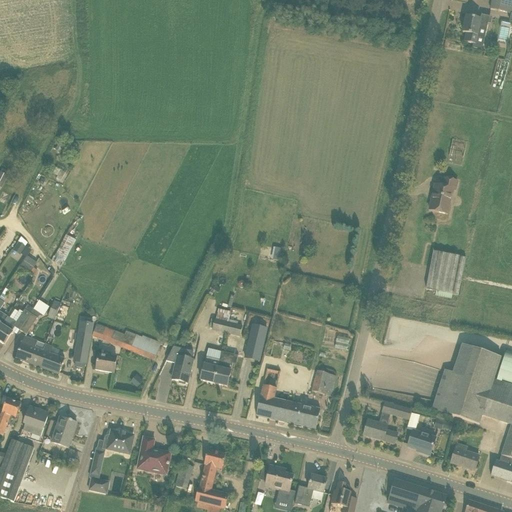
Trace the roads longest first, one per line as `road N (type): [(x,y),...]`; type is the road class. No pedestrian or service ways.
road 1 (unclassified): [(335,451),(434,0)]
road 2 (track): [(9,221),(78,97),(76,0)]
road 3 (tertiary): [(335,451),(103,402)]
road 4 (tertiary): [(464,488),(335,451)]
